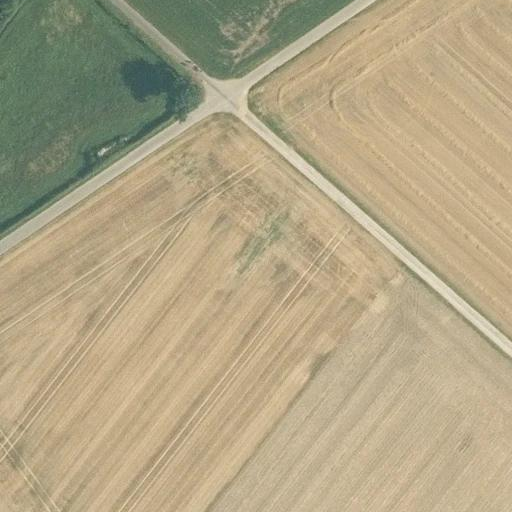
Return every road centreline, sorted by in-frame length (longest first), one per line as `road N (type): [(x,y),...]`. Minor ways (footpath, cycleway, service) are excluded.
road 1 (track): [(109,0),(511,354)]
road 2 (track): [(372,0),(0,250)]
